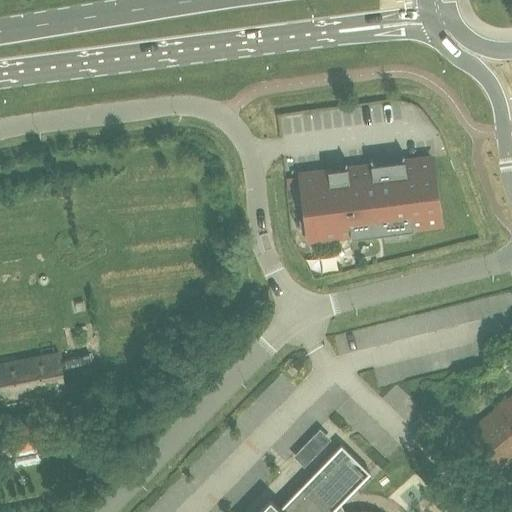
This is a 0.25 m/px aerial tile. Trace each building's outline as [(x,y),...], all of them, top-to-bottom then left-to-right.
[(328,171),(301,175),(310,239),(351,234),(351,236),(414,228),(413,226),(439,222),(431,158),(405,161),(405,159),(371,163),(371,166),(348,169),(348,166),(328,169),(328,171)] [(167,316),(171,334),(209,327),(206,309),(167,316)] [(0,363),(0,400),(65,388),(64,382),(58,352),(0,363)] [(464,394),(439,415),(450,429),(476,408),(464,394)] [(511,395),(466,432),(497,470),(511,458),(511,395)] [(80,404),(54,409),(57,423),(82,418),(80,404)] [(111,431),(107,417),(96,420),(100,434),(111,431)] [(32,429),(0,435),(0,453),(6,452),(9,468),(39,462),(36,446),(32,429)] [(314,434),(299,449),(310,460),(325,445),(314,434)] [(366,511),(362,511),(359,511),(345,511),(340,502),(366,475),(350,460),(354,456),(341,444),(298,488),(279,507),(270,498),(256,511),(366,511)]
